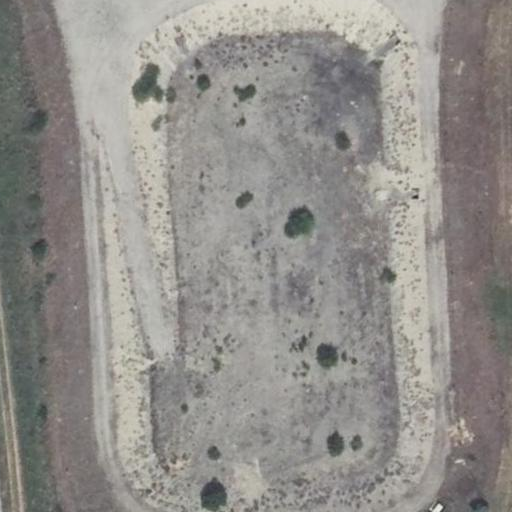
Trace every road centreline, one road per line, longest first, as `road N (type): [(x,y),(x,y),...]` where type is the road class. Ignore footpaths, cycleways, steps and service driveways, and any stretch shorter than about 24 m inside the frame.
road 1 (track): [(138,511),(109,461),(90,129),(63,0)]
road 2 (track): [(432,0),(427,69),(445,435),(424,494)]
road 3 (track): [(90,129),(103,50),(128,21),(171,0)]
